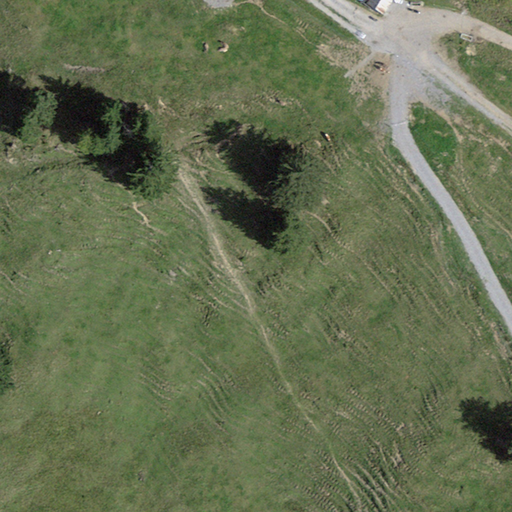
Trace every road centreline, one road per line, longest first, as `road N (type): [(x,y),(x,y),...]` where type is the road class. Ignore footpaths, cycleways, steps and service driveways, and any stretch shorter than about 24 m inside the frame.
road 1 (track): [(391,40),(511,128)]
road 2 (track): [(391,40),(419,23),(453,19),(511,43)]
